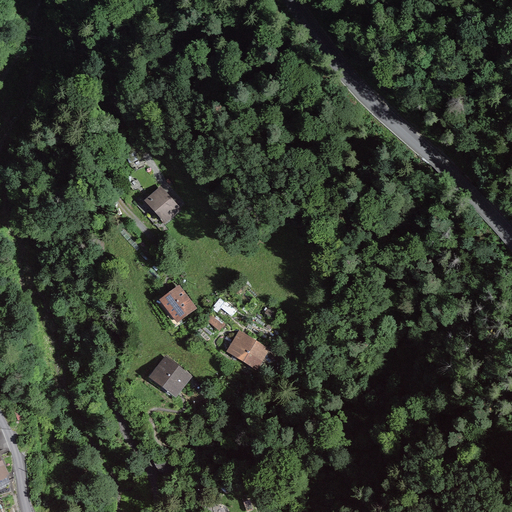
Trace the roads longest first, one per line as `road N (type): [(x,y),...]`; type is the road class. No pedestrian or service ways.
road 1 (residential): [(160,511),(116,397),(118,328),(105,278),(94,111),(114,93),(144,155),(182,200)]
road 2 (tertiary): [(511,234),(342,66),(295,0)]
